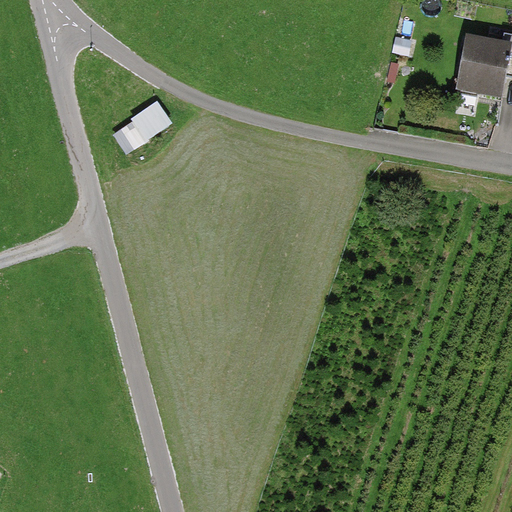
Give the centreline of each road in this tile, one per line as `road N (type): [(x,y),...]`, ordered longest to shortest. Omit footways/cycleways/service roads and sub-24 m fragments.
road 1 (unclassified): [(172,511),(49,29)]
road 2 (unclassified): [(511,164),(271,125),(191,98),(75,25),(49,29)]
